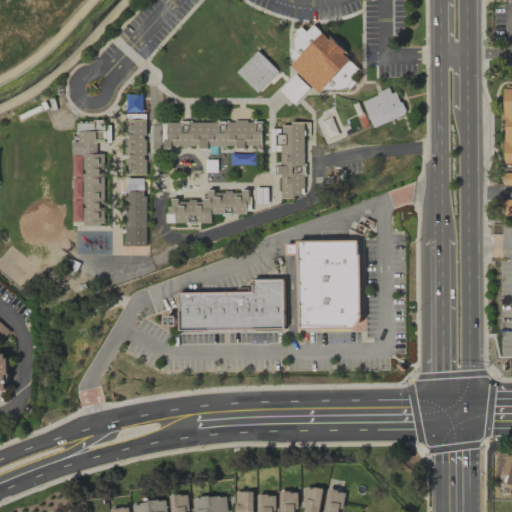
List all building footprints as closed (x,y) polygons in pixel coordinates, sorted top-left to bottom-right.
[(317,92),(350,57),(313,22),(305,30),(300,25),(290,36),(297,43),(287,54),(294,60),(289,65),(317,92)] [(511,165),(511,85),(503,86),(505,165),(511,165)] [(373,127),(406,113),(402,102),(400,102),(395,91),(391,93),(388,88),(377,93),(378,95),(362,102),(373,127)] [(125,158),(125,174),(146,174),(145,120),(126,120),(127,140),(125,140),(125,158)] [(260,147),(261,121),(162,120),(162,146),(260,147)] [(76,121),(76,141),(71,141),(71,222),(103,222),(103,207),(102,207),(102,171),(103,171),(103,152),(95,152),(95,141),(108,141),(108,121),(76,121)] [(303,123),(280,123),(280,129),(277,129),(277,133),(272,133),(272,148),(279,148),(279,196),(303,196),(303,123)] [(145,245),(145,190),(125,190),(125,245),(145,245)] [(165,222),(210,222),(210,213),(248,213),(249,190),(206,190),(206,199),(170,199),(170,206),(165,206),(165,222)] [(511,199),(503,199),(503,216),(511,215),(511,199)] [(297,241),(297,243),(297,255),(299,330),(352,328),(356,327),(359,324),(361,319),(362,313),(360,254),(359,254),(358,240),(297,241)] [(297,243),(285,243),(285,255),(297,255),(297,243)] [(283,278),(252,278),(252,291),(178,291),(178,329),(283,328),(283,278)] [(511,485),(511,453),(508,452),(502,474),(507,475),(505,483),(511,485)] [(318,511),(323,489),(307,486),(301,511),(318,511)] [(340,511),(343,491),(325,489),(322,511),(340,511)] [(252,511),(253,491),(235,491),(234,511),(252,511)] [(295,511),(296,491),(279,491),(278,511),(295,511)] [(170,495),(170,511),(187,511),(186,494),(170,495)] [(226,511),(224,494),(193,498),(194,511),(226,511)] [(273,511),(274,495),(257,494),(256,511),(273,511)] [(165,511),(165,500),(134,502),(134,511),(165,511)]
